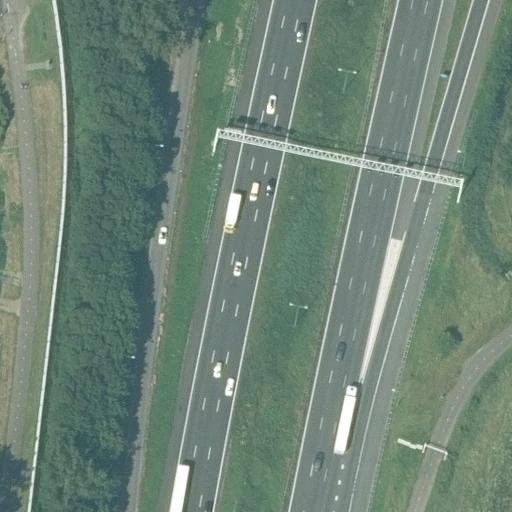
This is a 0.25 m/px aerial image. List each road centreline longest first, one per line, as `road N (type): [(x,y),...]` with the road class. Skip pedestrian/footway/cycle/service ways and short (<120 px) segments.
road 1 (motorway): [(294,0),(193,511)]
road 2 (motorway): [(194,8),(153,282),(131,511)]
road 3 (motorway): [(331,398),(409,242),(480,0)]
road 4 (motorway): [(331,398),(420,0)]
